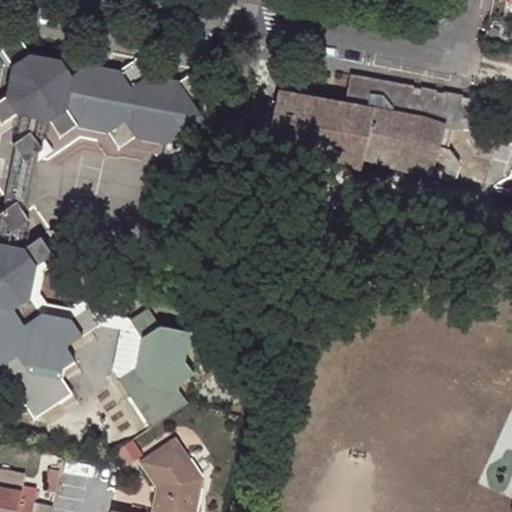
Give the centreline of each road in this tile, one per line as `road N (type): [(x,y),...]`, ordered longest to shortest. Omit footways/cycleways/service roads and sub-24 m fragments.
road 1 (residential): [(475,0),(463,63),(267,36)]
road 2 (residential): [(267,36),(71,0)]
